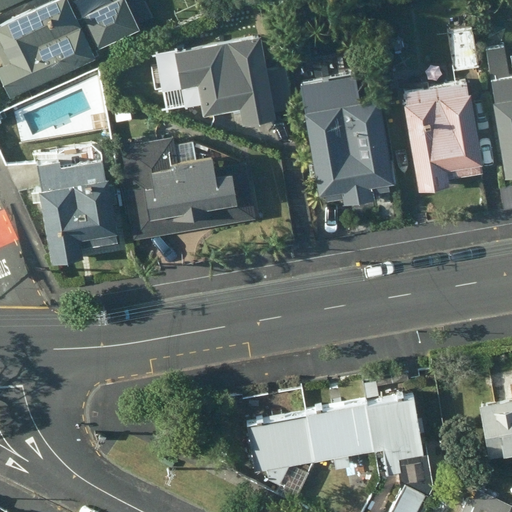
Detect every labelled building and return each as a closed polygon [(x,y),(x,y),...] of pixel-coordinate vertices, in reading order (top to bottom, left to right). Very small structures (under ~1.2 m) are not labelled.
[(0,88),(2,94),(87,55),(86,52),(98,47),(98,33),(93,22),(97,20),(87,0),(37,0),(0,17),(0,88)] [(302,2),(271,7),(278,46),(309,40),(302,2)] [(470,26),(446,30),(452,69),(476,65),(470,26)] [(270,116),(252,32),(167,47),(174,86),(190,82),(195,113),(233,108),(236,122),(270,116)] [(506,73),(500,44),(482,46),(488,77),(506,73)] [(490,98),(485,99),(500,177),(511,174),(511,55),(507,56),(510,73),(485,77),(490,98)] [(290,107),(281,65),(261,69),(270,111),(290,107)] [(318,104),(297,108),(312,194),(319,193),(320,200),(336,198),(337,203),(369,197),(368,191),(384,189),(383,182),(387,181),(372,96),(353,99),(349,76),(315,82),(318,104)] [(460,77),(394,89),(412,189),(444,183),(442,176),(477,170),(460,77)] [(113,161),(129,238),(252,217),(242,159),(204,165),(202,154),(192,156),(189,138),(170,141),(168,134),(116,143),(119,159),(113,161)] [(100,182),(94,156),(53,163),(52,156),(28,161),(34,187),(30,187),(45,263),(77,257),(75,247),(112,241),(104,201),(111,199),(106,181),(100,182)] [(511,179),(497,183),(502,204),(511,202),(511,179)] [(363,397),(370,445),(383,443),(387,471),(404,469),(402,452),(426,449),(416,389),(363,397)] [(511,389),(472,396),(482,452),(511,446),(511,389)] [(306,407),(315,455),(370,445),(363,397),(306,407)] [(250,417),(259,465),(315,455),(306,407),(250,417)] [(314,469),(294,461),(281,489),(300,498),(314,469)] [(418,511),(429,492),(408,481),(391,511),(418,511)] [(511,511),(505,508),(508,502),(473,484),(469,493),(463,490),(451,511),(511,511)]
